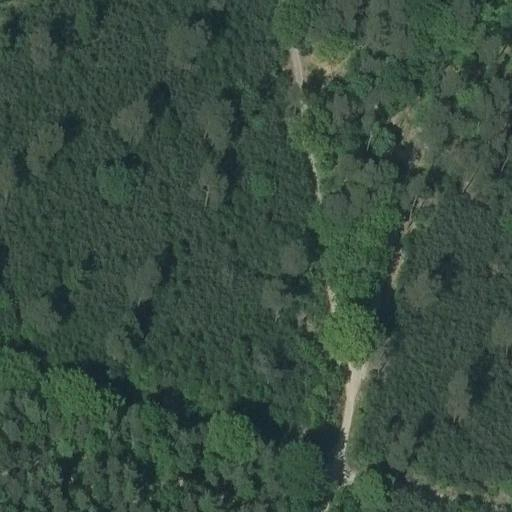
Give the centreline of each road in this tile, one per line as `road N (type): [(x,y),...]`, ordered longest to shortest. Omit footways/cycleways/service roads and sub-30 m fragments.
road 1 (track): [(453,0),(347,415)]
road 2 (track): [(347,415),(283,0)]
